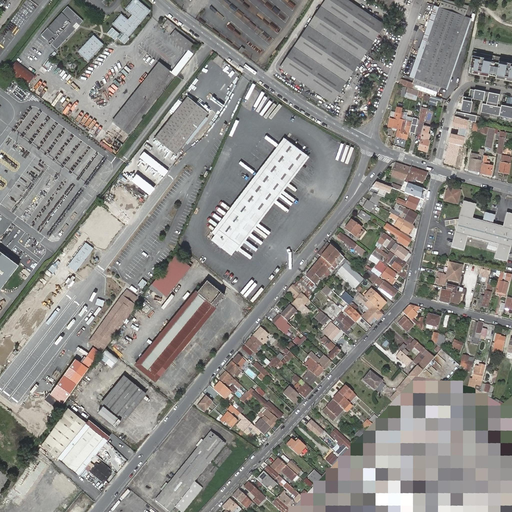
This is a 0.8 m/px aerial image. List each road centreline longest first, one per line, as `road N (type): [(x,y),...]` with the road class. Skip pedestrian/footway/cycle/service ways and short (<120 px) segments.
road 1 (unclassified): [(260,311),(96,511)]
road 2 (tertiary): [(161,0),(289,96),(369,142)]
road 3 (unclassified): [(304,511),(344,467),(449,396),(511,409)]
road 4 (residential): [(335,375),(209,511)]
road 5 (unclassified): [(369,142),(418,0)]
road 6 (unclassified): [(260,311),(351,199)]
road 7 (residential): [(511,91),(477,83),(458,94),(437,169)]
road 8 (residential): [(408,297),(437,169)]
